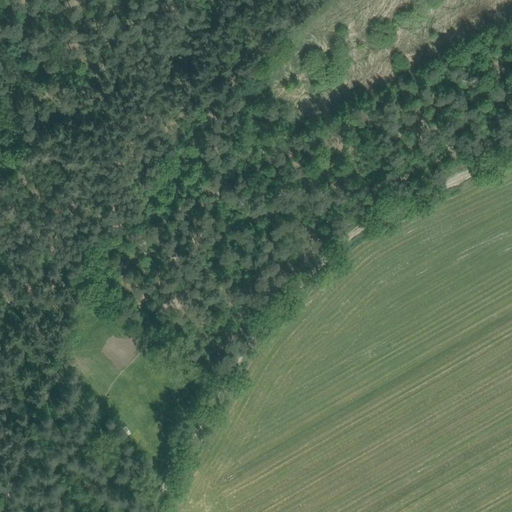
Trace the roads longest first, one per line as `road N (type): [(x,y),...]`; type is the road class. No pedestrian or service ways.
road 1 (track): [(154,511),(261,324),(355,237),(511,158)]
road 2 (track): [(0,174),(167,0)]
